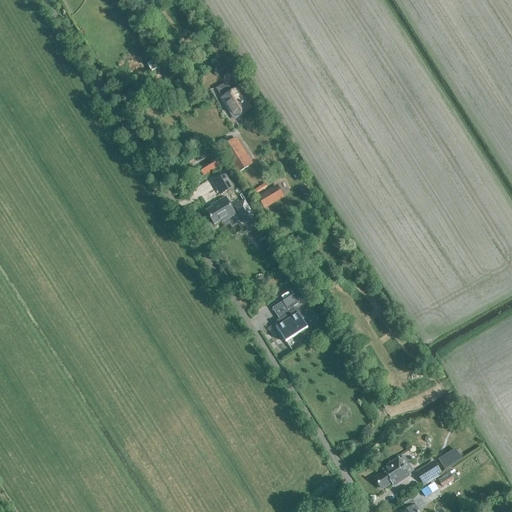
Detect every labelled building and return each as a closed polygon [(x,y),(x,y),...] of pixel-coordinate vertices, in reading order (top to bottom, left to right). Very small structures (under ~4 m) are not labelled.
[(228,83),(217,89),(222,98),(235,119),(250,110),(237,89),(233,91),(228,83)] [(236,174),(249,166),(253,163),(236,138),(220,148),(236,174)] [(216,157),(199,168),(204,176),(221,165),(216,157)] [(223,193),(233,187),(226,175),(216,181),(223,193)] [(283,197),(277,187),(258,198),(264,208),(283,197)] [(223,222),(235,215),(225,197),(215,203),(217,206),(214,207),(206,211),(214,224),(221,220),(223,222)] [(248,207),(241,211),(245,218),(252,214),(248,207)] [(282,303),(288,311),(299,304),(293,296),(282,303)] [(285,344),(308,329),(296,310),(273,324),(285,344)] [(460,443),(443,455),(449,464),(467,452),(460,443)] [(382,474),(373,481),(379,490),(388,483),(391,486),(406,476),(405,474),(409,472),(404,465),(400,467),(395,460),(380,471),(382,474)] [(423,484),(441,472),(434,461),(416,473),(423,484)] [(443,487),(456,479),(451,471),(438,480),(443,487)] [(433,483),(421,491),(425,497),(437,489),(433,483)] [(418,511),(417,509),(424,504),(418,494),(407,501),(411,508),(404,511),(418,511)]
